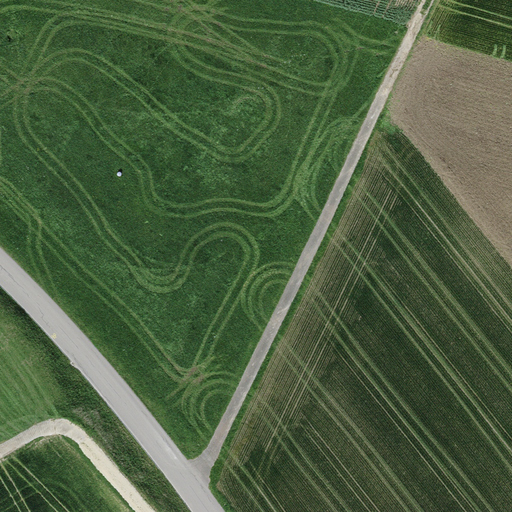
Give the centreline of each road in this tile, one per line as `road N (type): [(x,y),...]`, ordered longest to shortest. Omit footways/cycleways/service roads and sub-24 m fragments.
road 1 (track): [(192,488),(436,0)]
road 2 (unclassified): [(209,511),(61,326),(0,268)]
